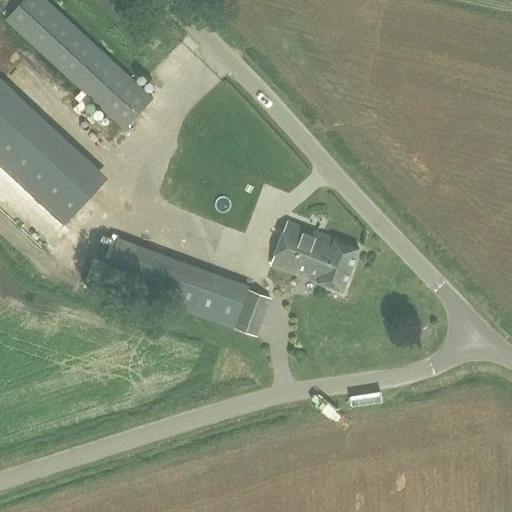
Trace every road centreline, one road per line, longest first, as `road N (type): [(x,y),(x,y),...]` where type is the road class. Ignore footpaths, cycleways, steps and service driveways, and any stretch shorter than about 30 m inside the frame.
road 1 (unclassified): [(0,483),(288,392),(413,370),(446,359),(478,332)]
road 2 (unclassified): [(478,332),(169,0)]
